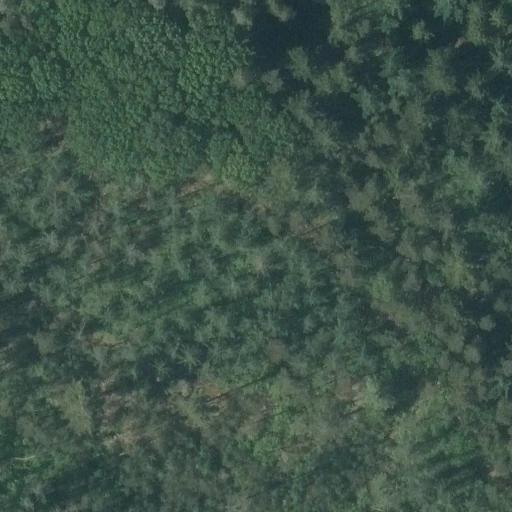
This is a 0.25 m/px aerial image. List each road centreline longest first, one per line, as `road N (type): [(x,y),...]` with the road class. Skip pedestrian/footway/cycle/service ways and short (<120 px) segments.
road 1 (track): [(375,306),(261,176),(31,123),(0,137)]
road 2 (track): [(406,278),(250,34)]
road 3 (track): [(511,500),(375,306)]
road 4 (track): [(511,436),(406,278)]
road 5 (track): [(511,212),(406,278)]
